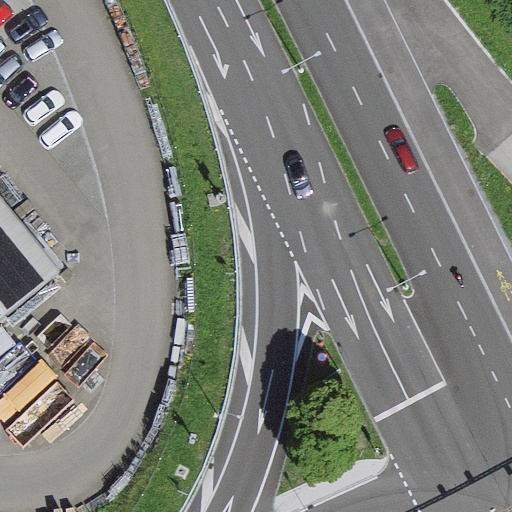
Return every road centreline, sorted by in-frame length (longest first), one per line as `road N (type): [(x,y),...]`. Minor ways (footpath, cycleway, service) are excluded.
road 1 (secondary): [(511,409),(312,0)]
road 2 (secondary): [(293,156),(462,494)]
road 3 (motorway): [(293,156),(274,371),(238,511)]
road 4 (track): [(511,141),(393,0)]
road 5 (secondary): [(220,0),(293,156)]
